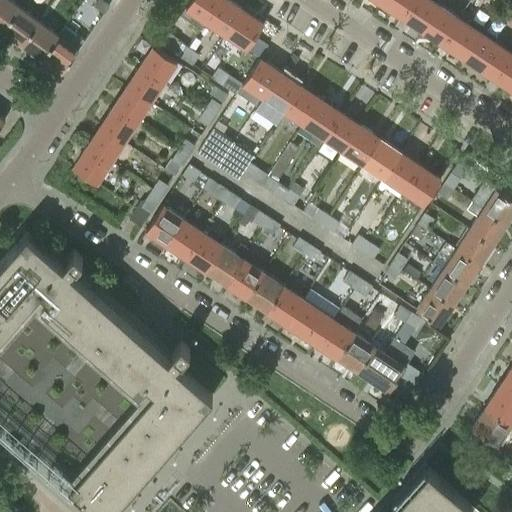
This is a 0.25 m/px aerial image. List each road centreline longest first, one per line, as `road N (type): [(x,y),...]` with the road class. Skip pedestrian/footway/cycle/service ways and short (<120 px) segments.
road 1 (residential): [(402,439),(8,181)]
road 2 (residential): [(511,131),(307,0)]
road 3 (residential): [(402,439),(416,430),(511,285)]
road 4 (residential): [(51,119),(131,0)]
